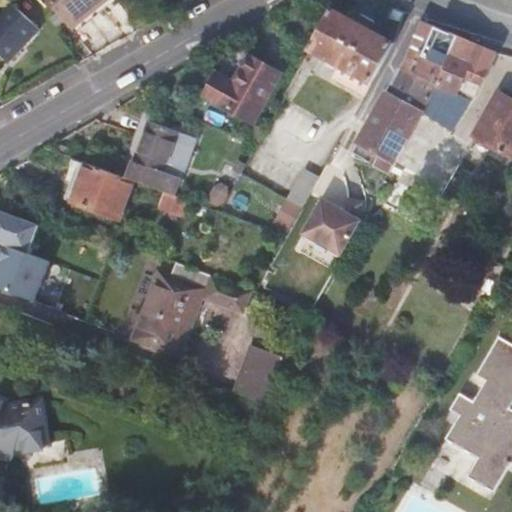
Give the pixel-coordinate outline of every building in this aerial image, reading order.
[(8,0),(0,9),(0,53),(7,60),(37,27),(8,0)] [(99,0),(52,0),(71,23),(99,0)] [(363,95),(392,42),(374,33),(363,26),(332,9),(311,48),(339,64),(331,78),(363,95)] [(363,26),(374,33),(379,23),(368,17),(363,26)] [(399,67),(436,82),(446,52),(468,60),(474,43),(445,31),(418,19),(399,67)] [(468,60),(446,52),(436,82),(435,85),(459,95),(466,78),(483,84),(495,52),(484,47),(474,43),(468,60)] [(248,127),(278,78),(245,59),(230,86),(214,77),(201,100),(248,127)] [(399,67),(358,142),(394,161),(435,85),(436,82),(399,67)] [(474,136),(511,157),(511,100),(499,93),(474,136)] [(160,172),(175,134),(144,123),(122,178),(133,182),(166,194),(171,196),(177,179),(160,172)] [(262,135),(249,130),(244,141),(257,146),(262,135)] [(192,141),(175,134),(160,172),(177,179),(192,141)] [(65,199),(71,201),(86,163),(74,159),(71,166),(77,168),(65,199)] [(86,163),(71,201),(119,220),(133,182),(122,178),(86,163)] [(314,185),(298,176),(284,202),(300,210),(314,185)] [(171,196),(166,194),(160,209),(178,216),(184,202),(171,196)] [(340,257),(359,224),(320,203),(302,236),(340,257)] [(1,238),(0,240),(0,259),(1,260),(0,261),(0,286),(36,301),(53,260),(1,238)] [(235,320),(238,321),(253,294),(180,266),(174,280),(158,273),(132,341),(177,359),(200,300),(237,316),(235,320)] [(462,390),(453,407),(464,413),(449,437),(481,455),(471,472),(498,488),(511,460),(511,405),(510,404),(511,399),(511,342),(498,334),(477,370),(486,376),(473,397),(462,390)] [(268,374),(243,364),(232,393),(257,403),(268,374)] [(7,403),(0,400),(0,450),(7,453),(10,443),(45,443),(33,403),(7,403)] [(240,436),(253,412),(234,401),(221,425),(240,436)]
